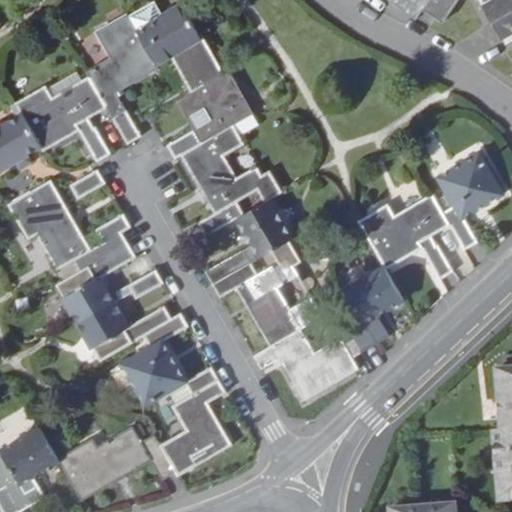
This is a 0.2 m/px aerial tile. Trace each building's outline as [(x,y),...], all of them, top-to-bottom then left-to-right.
[(392,0),(393,0),(392,3),(417,20),(424,11),(445,24),(460,0),(392,0)] [(511,0),(481,0),(503,38),(511,32),(511,0)] [(156,4),(131,18),(140,33),(165,18),(156,4)] [(140,33),(157,66),(172,57),(193,94),(226,74),(206,39),(203,40),(184,7),(165,18),(140,33)] [(90,78),(108,110),(129,146),(143,137),(134,122),(119,95),(159,71),(157,66),(140,33),(131,18),(129,15),(97,34),(112,59),(87,74),(90,78)] [(226,74),(193,94),(178,102),(194,131),(168,146),(176,161),(183,157),(235,127),(256,115),(231,70),(226,74)] [(24,115),(43,146),(45,149),(79,130),(98,163),(112,155),(92,119),(108,110),(90,78),(54,98),(48,86),(18,104),(24,115)] [(43,146),(24,115),(0,129),(0,171),(15,163),(30,154),(43,146)] [(235,127),(183,157),(216,214),(200,224),(208,238),(236,222),(273,200),(283,193),(270,171),(263,175),(258,166),(239,177),(227,157),(246,146),(235,127)] [(30,154),(15,163),(20,172),(36,164),(30,154)] [(445,212),(452,226),(466,251),(481,243),(466,218),(505,195),(482,154),(440,179),(456,206),(445,212)] [(99,170),(75,184),(72,186),(81,200),(107,184),(99,170)] [(38,236),(74,217),(54,183),(53,181),(11,206),(30,240),(38,236)] [(386,268),(389,270),(424,250),(441,281),(455,272),(434,236),(452,226),(445,212),(435,194),(396,216),(390,206),(361,222),(386,268)] [(273,200),(236,222),(251,248),(208,273),(215,285),(292,243),(295,241),(273,200)] [(74,263),(123,233),(132,227),(125,215),(98,231),(104,243),(93,249),(74,217),(38,236),(59,272),(74,263)] [(123,233),(74,263),(80,273),(58,286),(103,363),(145,339),(173,319),(167,307),(129,328),(102,281),(138,259),(123,233)] [(292,243),(215,285),(223,298),(238,289),(271,347),(304,330),(325,317),(313,296),(293,309),(282,289),(302,277),(297,267),(304,263),(292,243)] [(340,339),(356,361),(392,337),(380,316),(405,300),(389,270),(386,268),(346,292),(361,318),(337,333),(340,339)] [(133,299),(162,285),(156,272),(126,286),(133,299)] [(179,404),(221,380),(214,367),(188,382),(166,344),(191,328),(183,314),(173,319),(145,339),(151,349),(125,365),(148,405),(171,391),(179,404)] [(304,330),(271,347),(257,355),(265,370),(281,361),(306,403),(362,370),(356,361),(340,339),(317,353),(304,330)] [(511,368),(503,369),(507,429),(499,430),(501,460),(510,459),(511,471),(511,491),(511,490),(511,368)] [(163,446),(179,474),(180,478),(235,447),(211,404),(229,394),(221,380),(179,404),(173,408),(187,432),(163,446)] [(60,459),(62,463),(84,502),(154,463),(165,483),(179,474),(163,446),(156,435),(144,441),(136,427),(99,447),(95,439),(60,459)] [(0,454),(0,506),(3,511),(24,511),(33,507),(48,499),(36,477),(62,463),(60,459),(43,429),(0,454)] [(510,459),(501,460),(503,472),(511,471),(510,459)]
